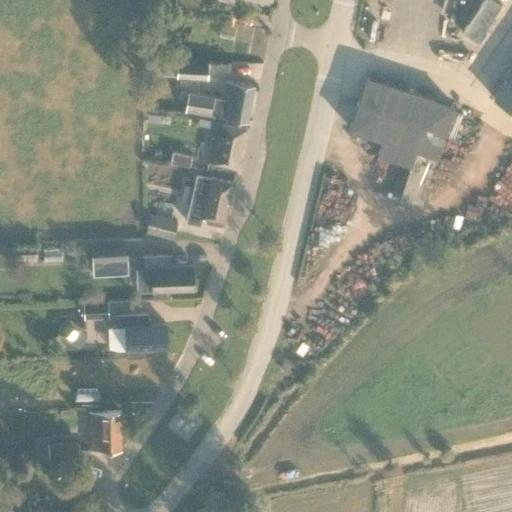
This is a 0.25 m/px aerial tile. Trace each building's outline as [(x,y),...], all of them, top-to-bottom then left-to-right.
[(499,0),(480,0),(462,28),(476,38),(501,1),(499,0)] [(153,56),(144,56),(144,67),(153,67),(153,56)] [(178,56),(178,60),(164,59),(163,72),(177,73),(177,75),(208,76),(209,58),(178,56)] [(511,69),(495,95),(511,107),(511,69)] [(422,199),(454,102),(367,74),(350,124),(384,135),(379,151),(411,161),(401,192),(422,199)] [(189,90),(186,108),(248,118),(254,82),(228,77),(225,96),(189,90)] [(209,157),(237,164),(246,125),(218,118),(209,157)] [(195,163),(197,151),(178,147),(175,159),(195,163)] [(195,182),(191,200),(187,218),(201,221),(203,213),(225,218),(234,179),(211,174),(198,171),(195,182)] [(179,218),(151,211),(147,229),(174,236),(179,218)] [(127,238),(92,240),(93,260),(128,258),(127,238)] [(36,254),(35,245),(16,246),(16,255),(36,254)] [(137,287),(153,287),(154,294),(170,294),(170,287),(194,286),(193,262),(172,262),(172,251),(143,252),(144,269),(137,270),(137,287)] [(84,298),(85,316),(109,315),(109,297),(84,298)] [(117,324),(114,324),(109,327),(109,344),(115,347),(126,346),(127,354),(143,353),(142,345),(167,344),(166,320),(148,321),(148,309),(116,311),(117,324)] [(70,315),(58,331),(71,340),(83,325),(70,315)] [(90,428),(93,427),(94,447),(121,446),(121,408),(90,408),(90,428)] [(78,440),(49,440),(49,457),(78,457),(78,440)] [(22,472),(6,489),(21,504),(21,505),(13,511),(56,511),(59,509),(55,504),(54,503),(71,485),(65,479),(62,482),(39,460),(24,475),(22,472)]
